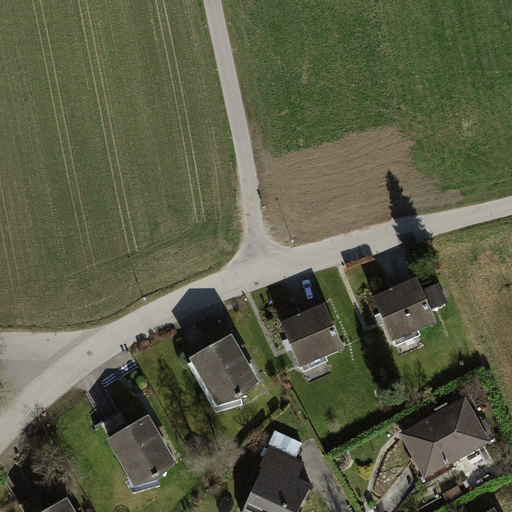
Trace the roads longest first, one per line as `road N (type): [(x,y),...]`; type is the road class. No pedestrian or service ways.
road 1 (residential): [(511,206),(190,298),(71,366)]
road 2 (track): [(213,0),(260,275)]
